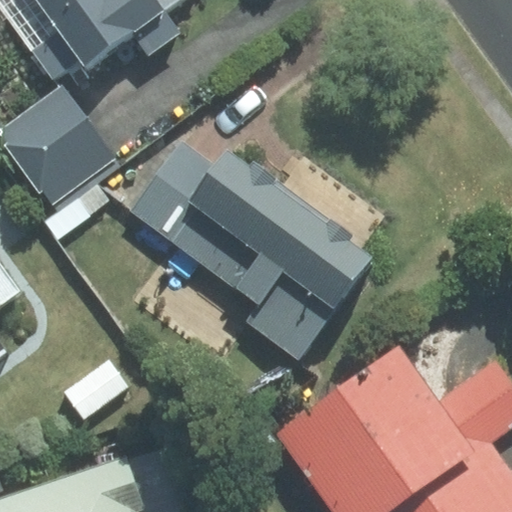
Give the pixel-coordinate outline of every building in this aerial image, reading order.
[(31,0),(87,71),(120,46),(136,68),(184,31),(172,15),(191,0),(31,0)] [(122,161),(66,83),(0,138),(0,143),(60,214),(122,161)] [(221,168),(183,139),(126,215),(256,313),(280,282),(328,318),(372,260),(231,153),(221,168)] [(0,308),(25,289),(0,257),(0,308)] [(438,403),(402,350),(276,438),(328,511),(511,511),(511,476),(492,447),(511,433),(511,376),(500,359),(438,403)] [(132,388),(109,358),(61,396),(84,425),(132,388)] [(0,511),(143,511),(125,460),(0,505),(0,511)]
